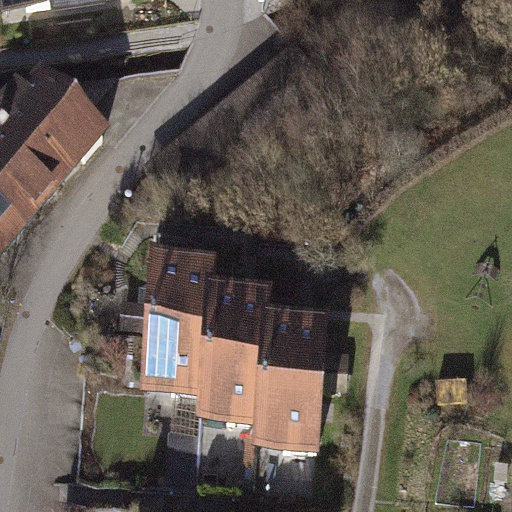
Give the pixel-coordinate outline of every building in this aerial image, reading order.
[(2,0),(7,22),(141,2),(141,0),(2,0)] [(294,58),(144,178),(174,215),(323,95),(294,58)] [(21,90),(0,114),(0,149),(60,202),(117,136),(47,78),(30,97),(21,90)] [(60,202),(0,149),(0,265),(3,268),(60,202)] [(199,265),(149,262),(147,300),(140,403),(203,406),(210,294),(212,266),(199,265)] [(252,296),(210,294),(203,406),(202,436),(260,439),(265,323),(267,297),(252,296)] [(141,336),(143,309),(122,307),(120,334),(141,336)] [(306,325),(265,323),(260,439),(259,465),(316,468),(323,326),(306,325)]
